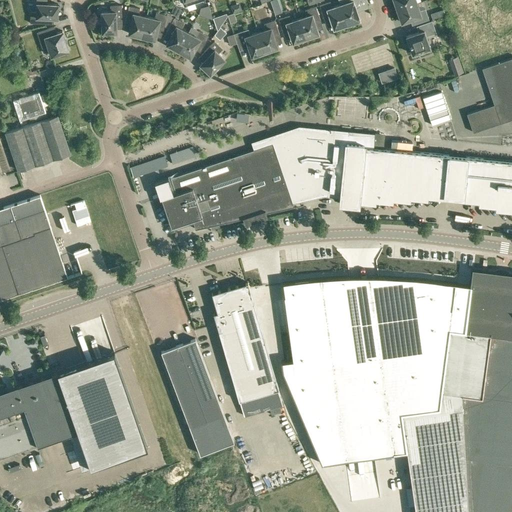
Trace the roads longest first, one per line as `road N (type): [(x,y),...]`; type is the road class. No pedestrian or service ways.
road 1 (secondary): [(511,249),(342,236),(277,241),(152,275)]
road 2 (residential): [(201,92),(371,35),(379,24),(376,0)]
road 3 (secondary): [(152,275),(0,328)]
road 4 (residential): [(87,50),(151,54),(194,79),(201,92)]
road 5 (residential): [(0,203),(114,164)]
